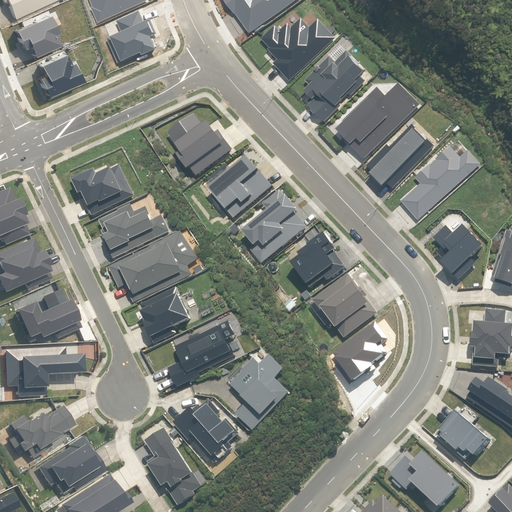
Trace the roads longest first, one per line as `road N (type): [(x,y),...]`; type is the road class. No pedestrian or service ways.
road 1 (residential): [(426,302),(402,262),(214,60)]
road 2 (residential): [(122,393),(117,342),(25,147)]
road 3 (residential): [(301,511),(420,379),(430,356),(426,302)]
road 4 (residential): [(48,137),(86,105),(156,73),(200,67)]
road 5 (residential): [(200,67),(168,95),(98,127),(48,137)]
